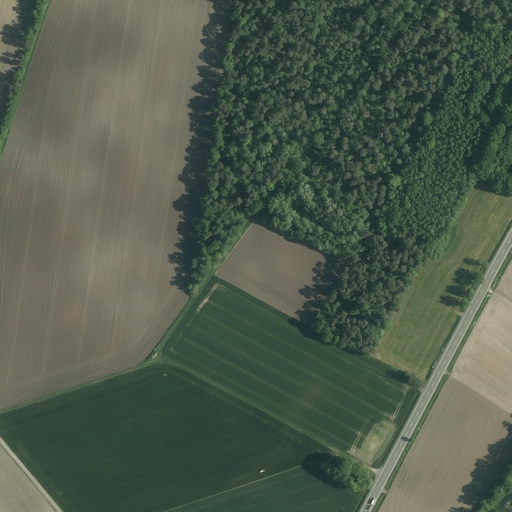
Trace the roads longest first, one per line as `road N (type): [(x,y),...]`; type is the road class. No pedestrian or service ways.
road 1 (track): [(0,411),(166,360),(384,475)]
road 2 (secondary): [(511,236),(365,511)]
road 3 (track): [(157,359),(280,182)]
road 4 (track): [(44,0),(0,142)]
